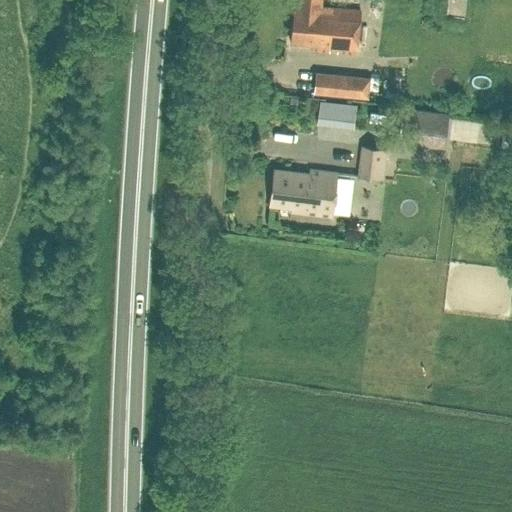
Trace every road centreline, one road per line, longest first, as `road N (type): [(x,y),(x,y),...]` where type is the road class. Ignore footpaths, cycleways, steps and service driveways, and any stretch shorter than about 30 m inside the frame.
road 1 (unclassified): [(189,511),(218,0)]
road 2 (trunk): [(122,511),(150,0)]
